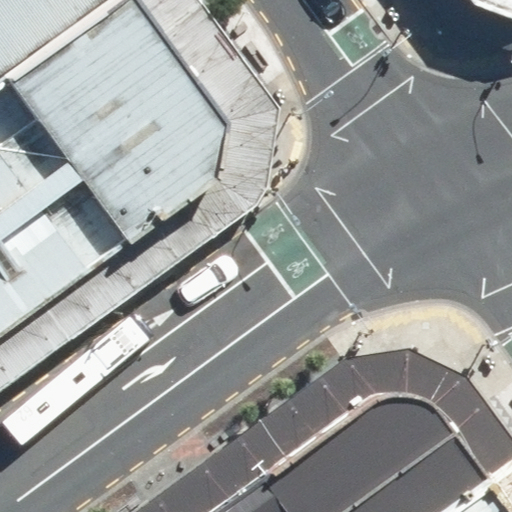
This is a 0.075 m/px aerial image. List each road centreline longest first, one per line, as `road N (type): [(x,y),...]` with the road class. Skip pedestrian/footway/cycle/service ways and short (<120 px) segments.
road 1 (unclassified): [(0,508),(344,259),(467,200)]
road 2 (tertiary): [(314,0),(467,200)]
